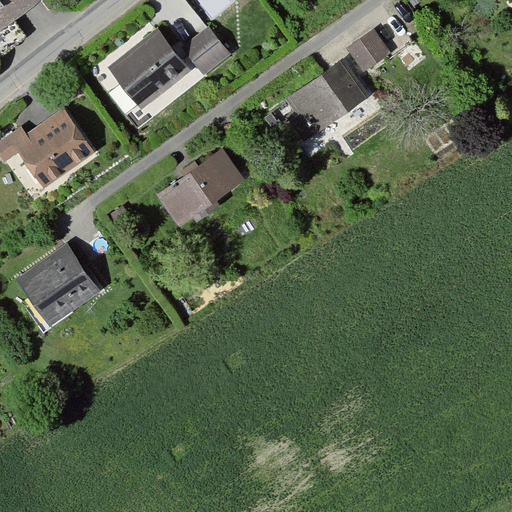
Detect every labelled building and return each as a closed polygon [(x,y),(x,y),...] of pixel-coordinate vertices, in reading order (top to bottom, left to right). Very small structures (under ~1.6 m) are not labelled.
[(0,0),(0,25),(31,0),(0,0)] [(208,28),(186,46),(205,71),(228,52),(208,28)] [(374,33),(351,49),(356,55),(364,67),(387,51),(374,33)] [(186,71),(156,34),(114,67),(144,104),(186,71)] [(364,94),(342,64),(326,76),(283,107),(305,137),(364,94)] [(91,152),(63,112),(26,138),(21,130),(0,145),(0,151),(5,158),(21,147),(46,183),(91,152)] [(241,177),(224,152),(162,196),(179,220),(193,211),(198,218),(217,205),(212,198),(241,177)] [(123,209),(111,217),(115,224),(128,216),(123,209)] [(65,249),(23,280),(52,320),(95,290),(65,249)]
